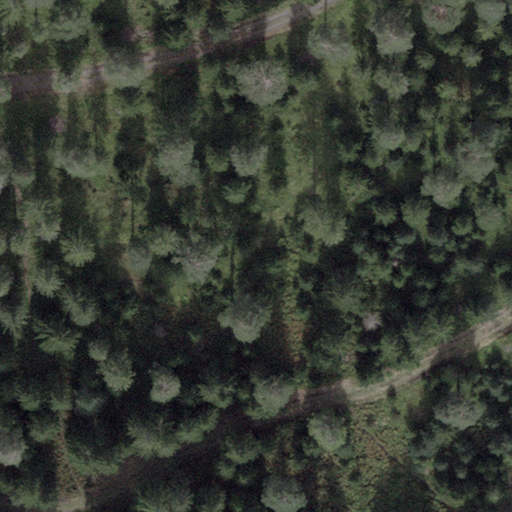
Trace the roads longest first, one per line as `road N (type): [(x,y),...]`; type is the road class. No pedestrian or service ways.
road 1 (track): [(358,0),(175,81),(0,114)]
road 2 (track): [(311,436),(137,484),(91,511)]
road 3 (track): [(511,332),(311,436)]
